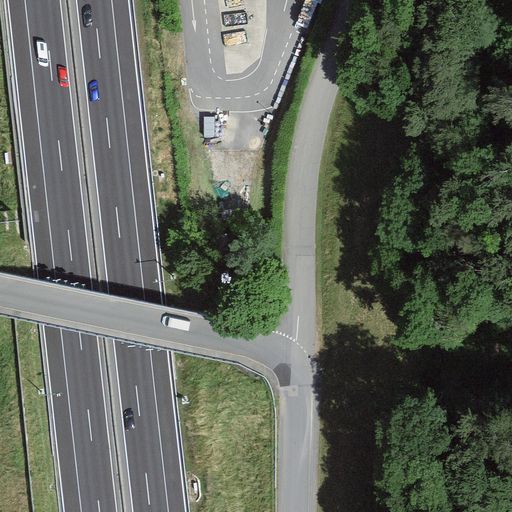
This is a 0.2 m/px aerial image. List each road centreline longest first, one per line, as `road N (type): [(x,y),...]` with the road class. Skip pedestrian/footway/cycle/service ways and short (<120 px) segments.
road 1 (motorway): [(150,511),(94,0)]
road 2 (motorway): [(43,0),(99,511)]
road 3 (unclassified): [(296,368),(309,147),(355,0)]
road 4 (residential): [(0,292),(264,346),(296,368)]
road 5 (residential): [(296,368),(294,511)]
